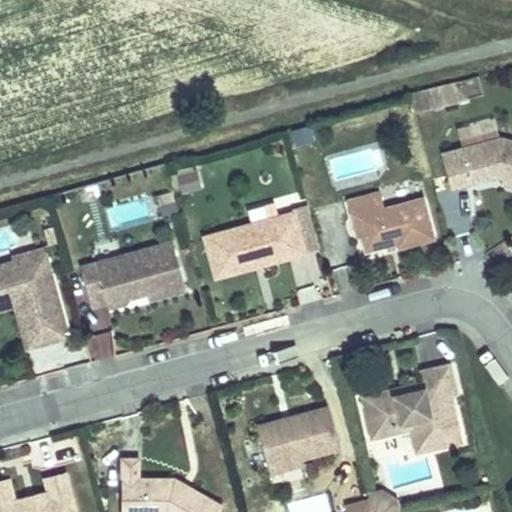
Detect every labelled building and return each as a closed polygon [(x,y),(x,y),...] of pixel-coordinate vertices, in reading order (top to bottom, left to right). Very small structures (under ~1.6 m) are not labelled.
[(423,87),(429,108),(440,105),(434,84),(423,87)] [(405,91),(410,114),(429,108),(423,87),(405,91)] [(511,133),(492,129),(434,145),(444,181),(488,169),(494,171),(493,176),(511,181),(511,133)] [(197,167),(177,172),(183,192),(203,186),(197,167)] [(371,185),(341,193),(346,211),(350,210),(359,243),(390,235),(391,240),(426,230),(415,190),(375,201),(371,185)] [(162,214),(179,210),(174,189),(157,193),(162,214)] [(109,204),(111,224),(149,221),(148,201),(109,204)] [(272,214),(275,224),(290,220),(287,209),(272,214)] [(272,214),(198,234),(209,274),(249,264),(247,256),(252,255),(262,260),(298,250),(290,220),(275,224),(272,214)] [(179,285),(166,236),(110,251),(113,259),(92,265),(90,257),(74,261),(85,300),(100,296),(102,300),(120,296),(123,291),(128,283),(138,280),(139,286),(142,295),(179,285)] [(17,263),(41,256),(37,243),(5,251),(7,257),(17,263)] [(113,259),(110,251),(90,257),(92,265),(113,259)] [(247,256),(249,264),(262,260),(252,255),(247,256)] [(7,257),(0,258),(0,301),(4,300),(12,305),(22,343),(62,332),(41,256),(17,263),(7,257)] [(139,286),(138,280),(128,283),(123,291),(139,286)] [(93,334),(98,359),(116,356),(112,331),(93,334)] [(384,385),(356,392),(365,423),(412,410),(420,440),(459,429),(446,382),(452,381),(443,350),(414,358),(417,369),(418,375),(399,381),(396,385),(388,387),(384,385)] [(354,386),(356,392),(384,385),(388,387),(396,385),(399,381),(418,375),(417,369),(354,386)] [(277,412),(252,420),(263,461),(296,452),(334,441),(322,400),(284,411),(285,415),(278,417),(277,412)] [(365,423),(367,430),(406,420),(413,442),(420,440),(412,410),(365,423)] [(41,470),(81,460),(76,439),(36,449),(41,470)] [(134,452),(118,453),(119,492),(134,492),(134,506),(160,505),(163,507),(161,511),(210,511),(218,497),(185,479),(182,483),(177,480),(179,476),(171,471),(135,472),(134,452)] [(296,452),(263,461),(265,467),(298,458),(296,452)] [(7,474),(0,475),(0,511),(74,511),(64,470),(44,474),(46,486),(47,491),(40,493),(35,500),(29,501),(21,498),(14,500),(13,495),(7,474)] [(46,486),(13,495),(14,500),(21,498),(29,501),(35,500),(40,493),(47,491),(46,486)] [(389,501),(394,499),(373,487),(374,492),(364,494),(369,511),(387,511),(392,511),(389,501)] [(134,492),(119,492),(119,511),(141,511),(161,511),(163,507),(160,505),(134,506),(134,492)]
